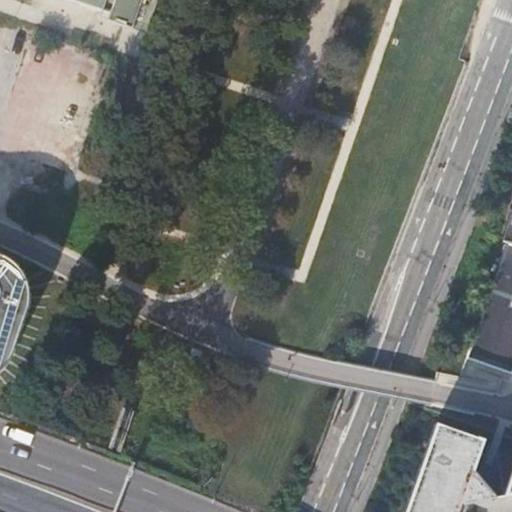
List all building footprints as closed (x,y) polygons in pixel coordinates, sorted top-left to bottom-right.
[(124,24),(132,27),(140,0),(74,0),(102,9),(104,0),(113,0),(107,17),(115,20),(117,16),(126,19),(124,24)] [(0,138),(33,35),(0,24),(0,138)] [(511,226),(466,358),(511,373),(511,226)] [(0,370),(2,371),(23,348),(36,299),(28,272),(6,255),(0,254),(0,370)] [(482,441),(432,425),(401,511),(511,511),(511,461),(506,476),(502,456),(475,461),(482,441)]
